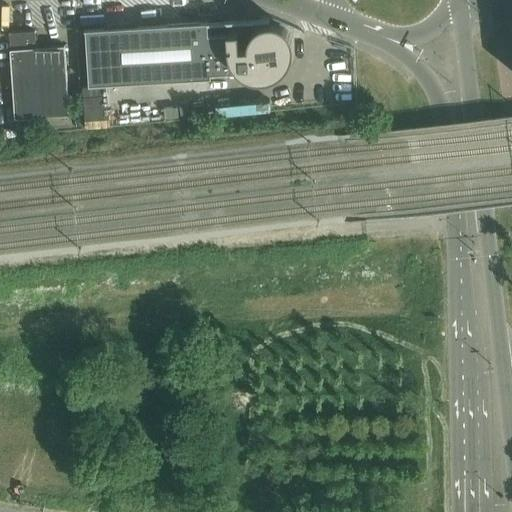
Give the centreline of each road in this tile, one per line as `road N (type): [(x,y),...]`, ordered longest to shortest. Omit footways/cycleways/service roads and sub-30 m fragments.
road 1 (tertiary): [(404,44),(443,117),(458,221),(471,511)]
road 2 (tertiary): [(511,420),(455,18)]
